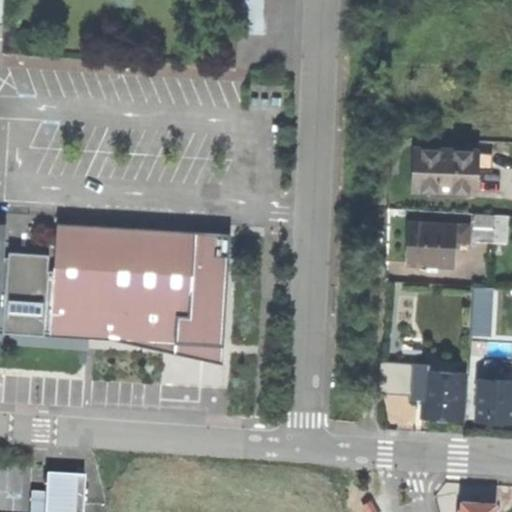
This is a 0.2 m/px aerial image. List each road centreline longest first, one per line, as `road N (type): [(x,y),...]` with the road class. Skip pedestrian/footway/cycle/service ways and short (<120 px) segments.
road 1 (residential): [(303,446),(322,0)]
road 2 (residential): [(0,429),(303,446)]
